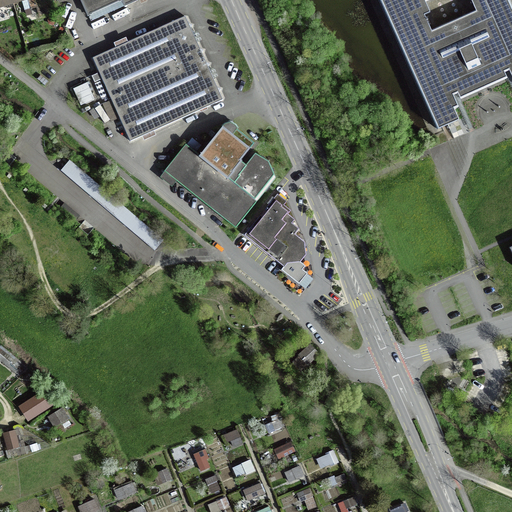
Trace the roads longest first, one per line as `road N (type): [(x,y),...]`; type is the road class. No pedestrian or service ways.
road 1 (primary): [(388,364),(230,0)]
road 2 (residential): [(232,251),(313,322),(347,365),(388,364)]
road 3 (primary): [(453,511),(388,364)]
road 4 (residential): [(511,326),(388,364)]
